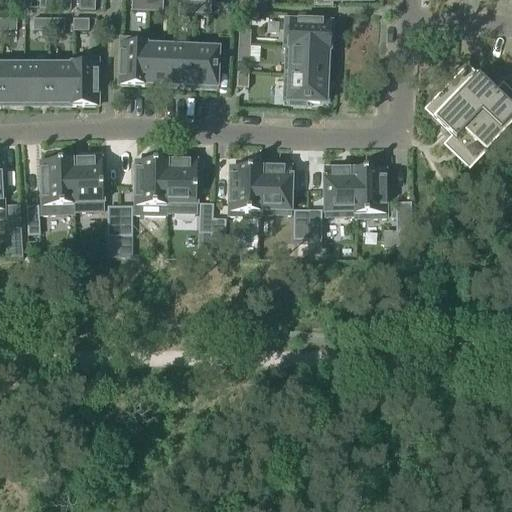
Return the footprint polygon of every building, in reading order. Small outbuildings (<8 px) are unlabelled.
[(15,0),(15,10),(31,11),(31,0),(15,0)] [(55,12),(55,0),(53,0),(39,0),(39,11),(55,12)] [(55,0),(55,12),(70,13),(71,1),(55,0)] [(95,2),(79,1),(79,13),(95,14),(95,2)] [(132,3),(132,14),(145,14),(147,14),(147,3),(146,3),(132,3)] [(147,3),(147,14),(162,15),(163,4),(147,3)] [(180,5),(180,16),(193,16),(195,16),(195,5),(193,5),(180,5)] [(195,5),(195,16),(210,17),(211,6),(195,5)] [(285,50),(285,51),(330,53),(332,23),(289,21),(288,50),(285,50)] [(1,22),(1,34),(16,34),(16,22),(1,22)] [(49,34),(49,22),(33,22),(33,34),(49,34)] [(49,22),(49,34),(64,34),(64,22),(49,22)] [(89,22),(73,22),(73,34),(89,34),(89,22)] [(238,49),(250,49),(251,34),(238,33),(238,49)] [(121,41),(119,88),(144,89),(146,42),(121,41)] [(146,42),(144,89),(144,88),(168,89),(169,46),(146,45),(146,42)] [(169,46),(168,89),(192,90),(193,47),(169,46)] [(193,47),(192,90),(217,91),(219,48),(193,47)] [(249,65),(250,49),(238,49),(237,65),(249,65)] [(285,51),(284,77),(329,80),(330,53),(285,51)] [(98,64),(73,64),(73,67),(73,111),(97,111),(98,64)] [(1,66),(1,108),(10,108),(10,110),(25,110),(25,66),(1,66)] [(49,66),(25,66),(25,110),(40,111),(40,108),(49,109),(49,66)] [(58,111),(73,111),(73,67),(72,67),(49,66),(49,109),(58,109),(58,111)] [(248,92),(249,76),(236,76),(236,91),(248,92)] [(284,77),(283,105),(286,105),(286,108),(305,109),(305,106),(328,107),(329,80),(284,77)] [(447,107),(433,121),(451,139),(443,148),(451,156),(459,147),(478,164),(511,128),(511,112),(502,102),(511,93),(503,86),(494,95),(475,77),(462,91),(453,83),(438,98),(447,107)] [(100,165),(80,165),(80,168),(70,169),(72,216),(102,215),(100,165)] [(197,167),(176,166),(176,170),(166,169),(165,217),(195,218),(197,167)] [(72,216),(70,169),(40,170),(41,220),(70,219),(70,216),(72,216)] [(165,217),(166,169),(136,169),(134,219),(163,220),(163,217),(165,217)] [(291,170),(271,169),(271,172),(260,172),(259,220),(290,220),(291,170)] [(345,170),(324,170),(325,221),(355,220),(355,222),(356,222),(355,173),(345,173),(345,170)] [(259,220),(260,172),(230,171),(229,222),(257,223),(257,220),(259,220)] [(385,172),(355,173),(356,222),(386,222),(385,172)] [(410,233),(409,206),(396,207),(396,233),(410,233)] [(199,238),(212,238),(212,224),(213,210),(200,209),(199,238)] [(39,239),(37,211),(26,212),(28,240),(39,239)] [(22,246),(20,212),(8,213),(10,247),(22,246)] [(108,240),(119,240),(119,212),(108,212),(108,240)] [(119,212),(119,240),(131,240),(131,212),(119,212)] [(294,214),(293,241),(306,241),(306,214),(294,214)] [(306,241),(306,264),(328,264),(328,253),(321,253),(321,241),(319,241),(319,214),(306,214),(306,241)] [(212,238),(211,244),(225,245),(225,225),(212,224),(212,238)]
